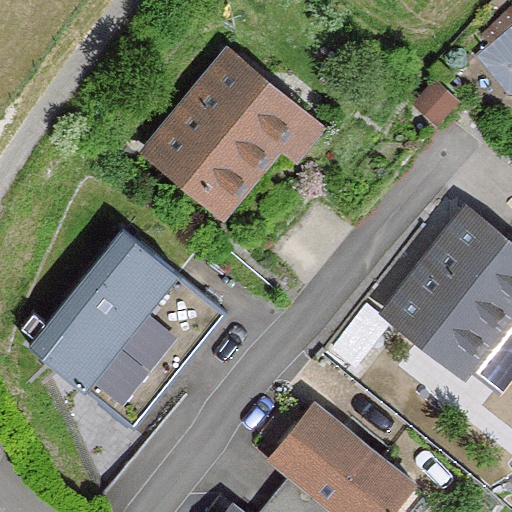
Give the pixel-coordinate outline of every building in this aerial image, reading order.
[(511,22),(475,54),(508,93),(511,93),(511,22)] [(231,63),(158,152),(221,205),(295,116),(231,63)] [(455,99),(435,81),(419,98),(439,117),(455,99)] [(511,251),(471,219),(397,313),(462,365),(511,301),(511,251)] [(122,228),(28,344),(133,429),(227,312),(122,228)] [(411,479),(318,404),(272,460),(291,476),(273,498),(290,511),(392,511),(398,505),(393,501),(411,479)] [(290,511),(273,498),(261,511),(244,511),(236,505),(229,511),(290,511)]
